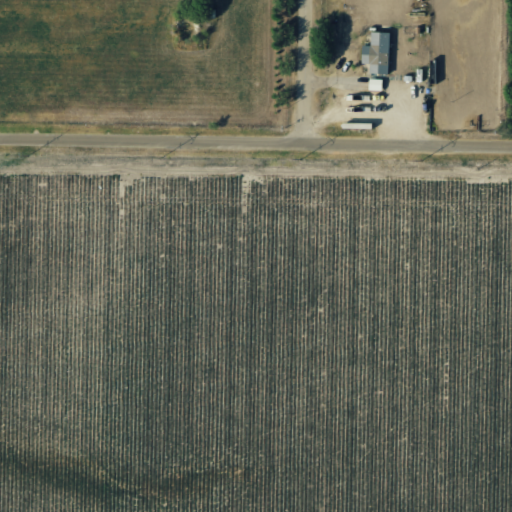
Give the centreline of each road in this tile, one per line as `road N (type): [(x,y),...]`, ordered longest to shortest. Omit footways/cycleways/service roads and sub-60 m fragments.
road 1 (residential): [(511,156),(0,153)]
road 2 (residential): [(313,153),(316,0)]
